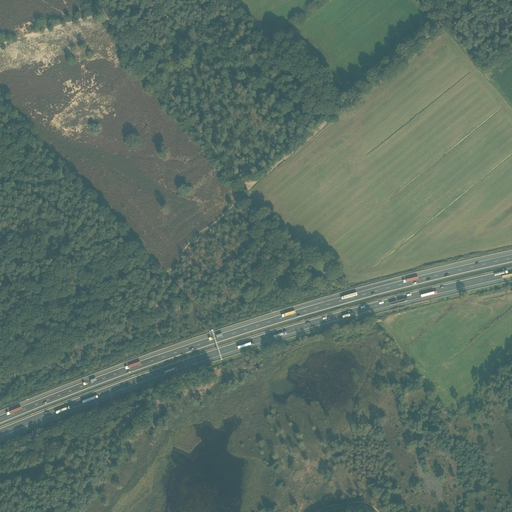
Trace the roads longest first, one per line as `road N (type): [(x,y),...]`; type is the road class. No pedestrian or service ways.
road 1 (motorway): [(511,258),(259,324),(0,419)]
road 2 (motorway): [(0,432),(228,348),(511,272)]
road 3 (track): [(0,441),(365,322),(511,291)]
road 4 (track): [(472,0),(248,187)]
road 5 (track): [(248,187),(89,0)]
road 6 (track): [(159,269),(0,98)]
road 7 (track): [(248,187),(159,269)]
